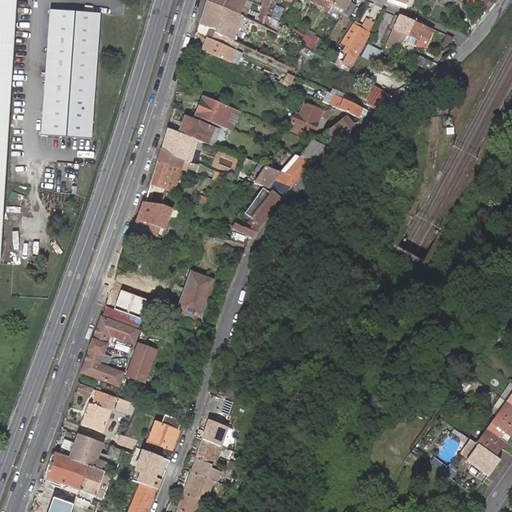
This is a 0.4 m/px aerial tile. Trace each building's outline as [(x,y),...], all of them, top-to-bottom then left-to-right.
[(0,0),(0,249),(16,0),(0,0)] [(205,0),(205,2),(237,19),(243,1),(241,0),(205,0)] [(333,0),(315,0),(324,3),(321,9),(327,12),(329,7),(333,0)] [(349,1),(350,0),(333,0),(329,7),(335,9),(337,5),(345,8),(349,1)] [(237,19),(242,21),(248,3),(243,1),(237,19)] [(345,8),(342,13),(347,16),(355,5),(349,1),(345,8)] [(237,19),(205,2),(198,27),(208,32),(214,35),(231,44),(240,20),(237,19)] [(268,11),(263,9),(256,28),(262,31),(268,11)] [(100,14),(50,11),(42,136),(92,139),(100,14)] [(415,22),(398,16),(397,18),(393,29),(389,40),(400,46),(404,41),(410,34),(415,22)] [(368,33),(372,23),(365,19),(361,30),(368,33)] [(432,29),(415,22),(410,34),(404,41),(424,49),(432,29)] [(358,56),(369,33),(368,33),(361,30),(352,26),(342,43),(350,48),(349,50),(351,52),(344,66),(349,69),(358,56)] [(273,37),(300,50),(303,52),(309,43),(278,27),(273,37)] [(208,32),(205,38),(211,41),(214,35),(208,32)] [(309,43),(303,52),(315,58),(326,40),(314,34),(309,43)] [(453,38),(445,35),(443,43),(450,45),(453,38)] [(205,38),(200,51),(230,64),(235,52),(211,41),(205,38)] [(230,64),(236,66),(241,55),(235,52),(230,64)] [(328,65),(334,68),(341,57),(335,53),(328,65)] [(362,59),(381,67),(384,62),(365,53),(362,59)] [(418,65),(430,70),(433,62),(421,58),(418,65)] [(387,61),(384,69),(407,81),(411,73),(387,61)] [(372,87),(391,96),(408,85),(380,72),(372,87)] [(283,84),(289,86),(289,85),(291,82),(293,78),(292,78),(287,75),(283,84)] [(365,105),(373,108),(391,96),(372,87),(367,85),(360,99),(367,102),(365,105)] [(320,103),(359,120),(364,116),(366,111),(353,105),(355,100),(330,90),(328,93),(324,92),(320,103)] [(244,114),(202,97),(194,116),(237,132),(244,114)] [(311,137),(322,109),(309,104),(308,108),(300,105),(298,111),(294,110),(290,120),(294,122),(291,128),(311,137)] [(326,110),(322,109),(311,137),(315,138),(326,110)] [(184,116),(178,133),(198,141),(212,146),(217,132),(220,134),(222,130),(184,116)] [(328,146),(352,126),(346,117),(319,138),(319,143),(328,146)] [(178,133),(166,128),(160,147),(178,153),(176,157),(185,160),(191,163),(198,141),(178,133)] [(212,146),(215,147),(220,134),(217,132),(212,146)] [(178,153),(160,147),(155,161),(181,170),(182,171),(185,160),(176,157),(178,153)] [(258,164),(262,155),(255,152),(252,161),(258,164)] [(285,174),(300,157),(294,154),(279,172),(285,174)] [(269,157),(263,155),(260,164),(264,166),(269,157)] [(296,178),(312,161),(300,157),(285,174),(296,178)] [(181,170),(155,161),(148,185),(165,191),(174,195),(181,170)] [(252,161),(251,161),(249,170),(257,173),(260,164),(258,164),(252,161)] [(288,189),(296,178),(285,174),(279,172),(273,181),(288,189)] [(281,198),(288,189),(273,181),(267,189),(273,191),(281,198)] [(160,207),(165,191),(148,185),(142,203),(160,207)] [(260,227),(280,200),(271,193),(251,220),(260,227)] [(207,197),(204,204),(212,207),(215,199),(207,197)] [(140,203),(131,229),(141,232),(145,221),(154,224),(158,212),(173,217),(175,212),(160,207),(142,203),(140,203)] [(241,235),(251,238),(255,232),(260,227),(249,223),(244,229),(235,225),(232,232),(241,235)] [(213,281),(190,272),(176,310),(199,318),(213,281)] [(101,318),(81,373),(120,386),(125,374),(98,365),(103,349),(112,352),(117,338),(135,345),(140,332),(101,318)] [(197,331),(212,336),(214,331),(193,324),(188,338),(194,339),(197,331)] [(194,339),(209,345),(212,336),(197,331),(194,339)] [(146,383),(158,349),(138,342),(125,376),(146,383)] [(469,382),(475,373),(470,369),(463,378),(469,382)] [(90,397),(93,389),(81,384),(78,393),(90,397)] [(101,432),(114,396),(103,392),(98,407),(89,403),(81,425),(101,432)] [(129,404),(118,400),(114,410),(125,415),(129,404)] [(226,400),(223,411),(230,413),(232,402),(226,400)] [(511,411),(509,409),(498,424),(511,433),(511,411)] [(172,451),(180,431),(177,431),(180,423),(164,417),(160,425),(164,426),(161,434),(153,431),(149,443),(172,451)] [(511,433),(498,424),(489,437),(507,450),(511,443),(511,433)] [(104,463),(107,456),(100,453),(104,443),(78,434),(75,443),(70,441),(67,449),(72,451),(69,460),(70,460),(89,467),(95,469),(106,473),(108,465),(104,463)] [(126,437),(121,451),(134,456),(140,441),(126,437)] [(507,450),(489,437),(479,451),(482,452),(498,464),(507,450)] [(60,447),(67,449),(70,441),(63,438),(60,447)] [(209,444),(202,461),(227,472),(234,475),(237,465),(231,463),(234,455),(209,444)] [(479,451),(474,447),(464,462),(471,468),(482,452),(479,451)] [(491,483),(502,467),(498,464),(482,452),(471,468),(470,469),(491,483)] [(69,460),(53,454),(44,479),(62,485),(70,460),(69,460)] [(62,485),(80,492),(89,467),(70,460),(62,485)] [(227,472),(202,461),(196,477),(221,488),(227,472)] [(96,497),(106,473),(95,469),(89,467),(80,492),(96,497)] [(196,477),(188,497),(209,505),(213,507),(221,488),(196,477)] [(145,487),(141,486),(138,495),(134,494),(126,511),(148,511),(153,503),(141,498),(145,487)] [(157,491),(145,487),(141,498),(153,503),(157,491)] [(205,511),(209,505),(188,497),(181,511),(205,511)]
